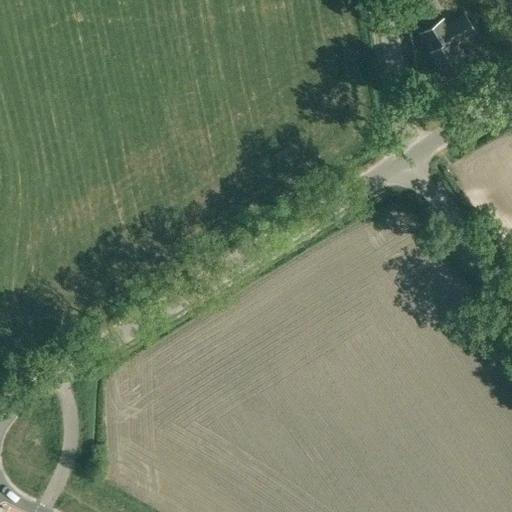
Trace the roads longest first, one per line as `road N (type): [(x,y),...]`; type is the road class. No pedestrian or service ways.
road 1 (unclassified): [(0,417),(58,371),(407,156)]
road 2 (unclassified): [(511,302),(407,156)]
road 3 (unclassified): [(407,156),(382,0)]
road 4 (unclassified): [(407,156),(511,92)]
